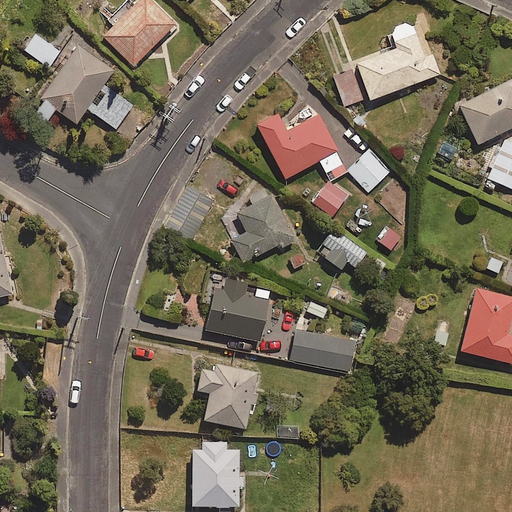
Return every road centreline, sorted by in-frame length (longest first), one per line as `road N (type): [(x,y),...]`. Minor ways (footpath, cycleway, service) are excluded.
road 1 (residential): [(112,212),(88,390),(87,511)]
road 2 (residential): [(279,0),(141,162),(112,212)]
road 3 (residential): [(0,141),(112,212)]
